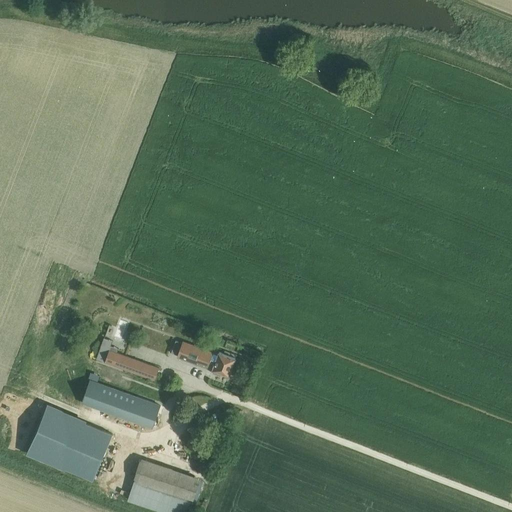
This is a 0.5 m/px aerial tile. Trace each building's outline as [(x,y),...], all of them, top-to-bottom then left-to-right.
[(122,316),(117,328),(123,330),(128,319),(122,316)] [(103,337),(96,358),(155,380),(160,367),(117,352),(118,348),(111,345),(113,341),(103,337)] [(183,342),(176,339),(172,352),(178,354),(177,357),(208,368),(210,363),(214,365),(211,372),(221,376),(222,372),(230,375),(236,357),(219,351),(218,354),(214,353),(214,351),(184,340),(183,342)] [(90,379),(82,403),(153,428),(162,405),(90,379)] [(47,402),(25,453),(65,470),(66,467),(73,471),(93,480),(114,433),(87,421),(87,420),(47,402)] [(134,484),(128,500),(165,511),(187,511),(199,479),(140,459),(134,477),(136,478),(134,484)]
